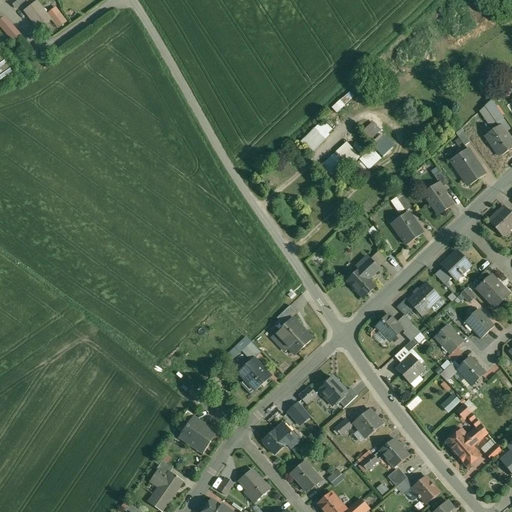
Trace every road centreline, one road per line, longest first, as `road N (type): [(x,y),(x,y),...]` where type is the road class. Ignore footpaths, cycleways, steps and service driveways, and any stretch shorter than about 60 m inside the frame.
road 1 (unclassified): [(130,0),(342,336)]
road 2 (residential): [(342,336),(480,511)]
road 3 (residential): [(342,336),(462,221)]
road 4 (residential): [(239,433),(342,336)]
